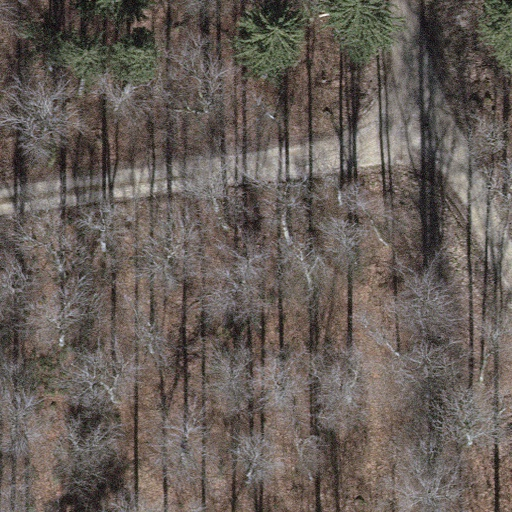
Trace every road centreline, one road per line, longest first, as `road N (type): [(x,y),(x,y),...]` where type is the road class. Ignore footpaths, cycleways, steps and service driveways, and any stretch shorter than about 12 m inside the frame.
road 1 (track): [(447,139),(0,197)]
road 2 (track): [(447,139),(400,0)]
road 3 (track): [(511,263),(447,139)]
